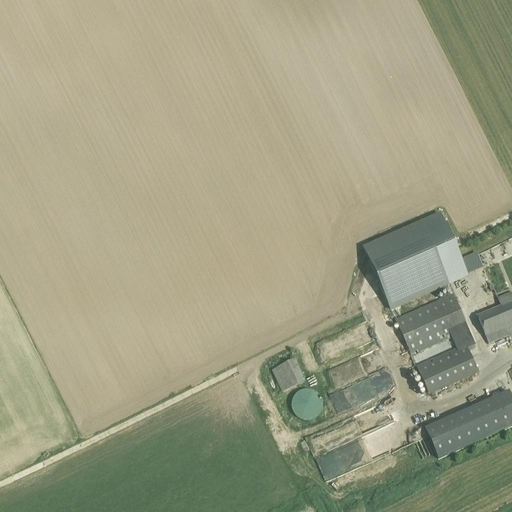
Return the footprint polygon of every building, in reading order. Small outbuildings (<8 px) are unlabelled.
[(334,337),(449,287),(421,223),(306,273),(334,337)] [(487,276),(478,280),(482,289),(491,285),(487,276)] [(416,368),(432,405),(482,383),(467,350),(475,346),(453,295),(395,320),(411,356),(451,338),(456,350),(416,368)] [(511,302),(477,317),(488,345),(511,334),(511,302)] [(272,370),(281,393),(306,382),(297,360),(272,370)] [(316,394),(313,392),(309,391),(306,391),(302,392),(299,393),(296,395),(294,398),(292,401),(291,405),(291,409),(292,413),(294,416),(297,419),(300,421),(303,422),(307,422),(311,422),(314,420),(318,419),(320,415),(322,411),(323,407),(322,403),(321,399),(319,396),(316,394)] [(511,427),(511,399),(509,392),(488,401),(502,432),(511,427)]
